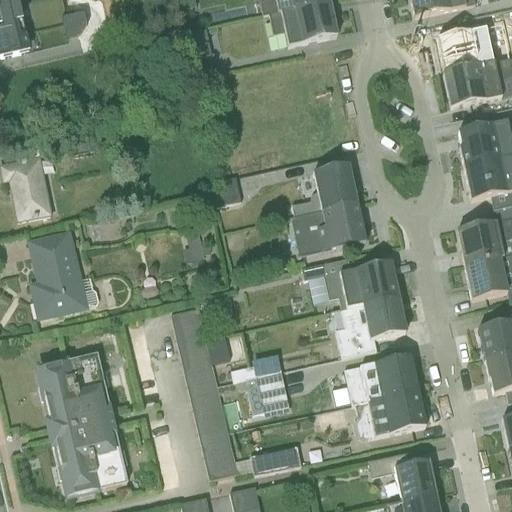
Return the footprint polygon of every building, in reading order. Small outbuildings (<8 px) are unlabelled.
[(0,0),(0,68),(26,62),(11,0),(0,0)] [(265,0),(270,21),(317,10),(315,0),(265,0)] [(399,0),(406,29),(471,14),(468,0),(399,0)] [(277,53),(325,43),(317,10),(270,21),(277,53)] [(438,116),(493,105),(486,70),(431,82),(438,116)] [(447,140),(454,175),(507,164),(501,129),(447,140)] [(461,208),(511,197),(511,186),(507,164),(454,175),(461,208)] [(0,207),(7,236),(47,226),(32,166),(0,173),(0,207)] [(299,181),(307,220),(351,211),(343,172),(299,181)] [(201,212),(218,214),(220,198),(203,196),(201,212)] [(315,260),(359,251),(351,211),(307,220),(315,260)] [(448,240),(454,273),(494,266),(488,233),(448,240)] [(29,331),(82,319),(63,239),(10,252),(29,331)] [(459,304),(499,297),(494,266),(454,273),(459,304)] [(348,314),(390,304),(382,270),(340,280),(348,314)] [(357,350),(399,340),(390,304),(348,314),(357,350)] [(187,489),(215,484),(185,318),(157,323),(187,489)] [(466,339),(473,367),(511,358),(511,341),(509,330),(466,339)] [(326,367),(348,361),(341,335),(319,341),(326,367)] [(481,404),(511,396),(511,358),(473,367),(481,404)] [(216,393),(226,391),(233,423),(247,420),(246,414),(271,409),(262,362),(235,368),(236,373),(213,378),(216,393)] [(361,372),(369,410),(410,400),(401,363),(361,372)] [(55,507),(115,493),(85,365),(25,379),(55,507)] [(134,393),(134,372),(117,372),(118,394),(134,393)] [(377,444),(417,434),(410,400),(369,410),(377,444)] [(511,427),(497,430),(503,459),(511,457),(511,427)] [(142,474),(155,470),(148,448),(135,453),(142,474)] [(279,457),(239,462),(241,477),(281,473),(279,457)] [(511,457),(503,459),(511,496),(511,457)] [(421,475),(391,481),(388,469),(362,475),(366,491),(389,486),(394,511),(414,511),(428,509),(421,475)] [(243,511),(241,498),(165,511),(243,511)]
